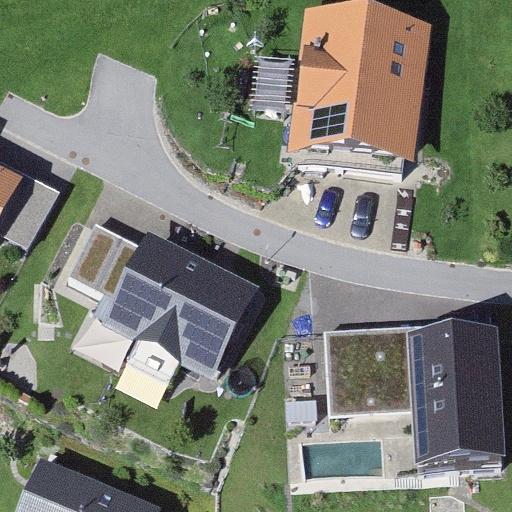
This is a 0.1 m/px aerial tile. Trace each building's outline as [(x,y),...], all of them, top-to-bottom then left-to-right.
[(405,177),(404,38),(303,38),(304,177),(405,177)] [(0,209),(0,249),(17,219),(0,209)] [(110,345),(213,395),(258,302),(152,251),(147,261),(97,236),(70,291),(124,316),(110,345)] [(407,412),(409,486),(491,484),(487,353),(405,356),(404,338),(319,341),(321,415),(407,412)] [(123,511),(35,477),(21,511),(123,511)]
